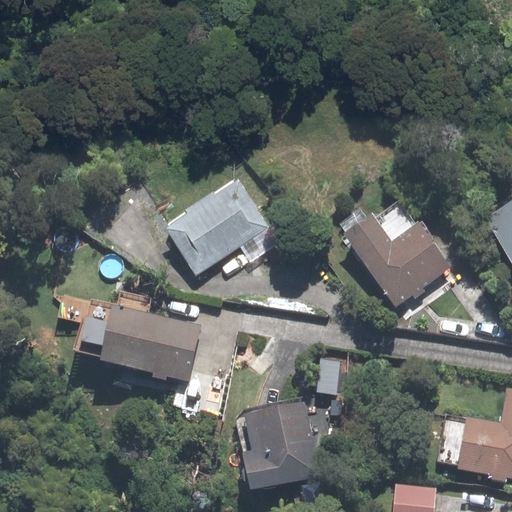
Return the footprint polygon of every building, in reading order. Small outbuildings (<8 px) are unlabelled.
[(234,188),(161,235),(193,285),(266,237),(234,188)] [(511,202),(479,223),(511,276),(511,202)] [(368,223),(339,244),(393,315),(453,270),(420,226),(388,250),(368,223)] [(89,309),(59,301),(54,322),(84,330),(89,309)] [(102,315),(94,375),(190,389),(191,378),(211,381),(216,349),(196,347),(198,329),(102,315)] [(455,482),(511,490),(511,396),(503,395),(498,428),(463,423),(455,482)] [(320,483),(304,407),(240,421),(248,459),(238,462),(246,499),(320,483)] [(393,490),(391,511),(433,511),(435,493),(393,490)]
